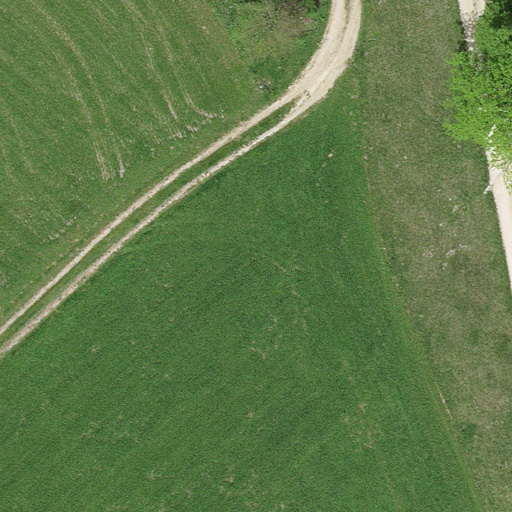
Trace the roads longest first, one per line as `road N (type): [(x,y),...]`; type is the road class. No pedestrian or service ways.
road 1 (track): [(0,342),(155,199),(314,83),(337,45),(348,0)]
road 2 (track): [(472,0),(511,232)]
